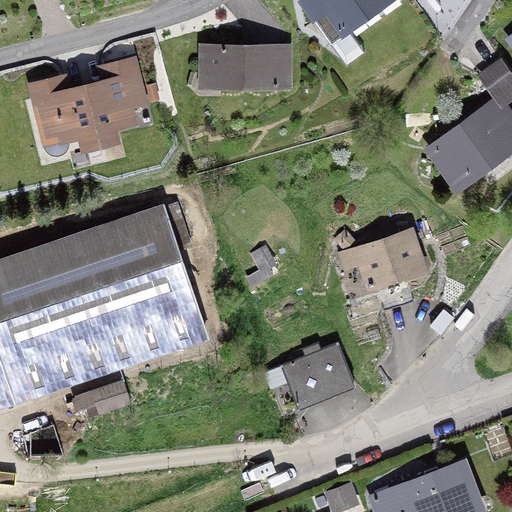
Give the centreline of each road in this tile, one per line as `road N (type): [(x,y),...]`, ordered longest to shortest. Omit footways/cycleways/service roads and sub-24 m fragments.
road 1 (residential): [(398,417),(259,454),(26,476),(0,468)]
road 2 (residential): [(197,0),(169,15),(0,60)]
road 3 (residential): [(398,417),(511,274)]
